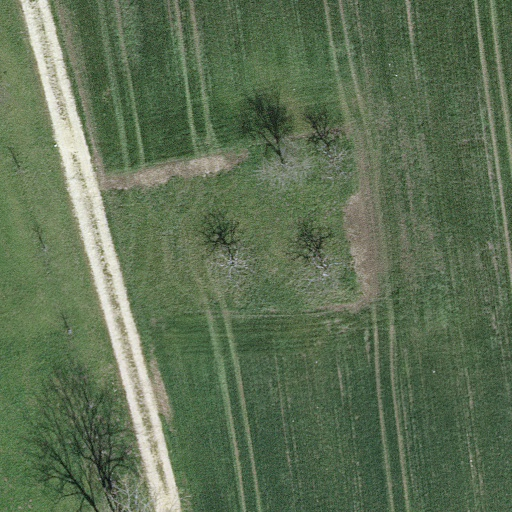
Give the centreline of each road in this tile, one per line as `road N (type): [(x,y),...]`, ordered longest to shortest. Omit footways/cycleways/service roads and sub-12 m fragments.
road 1 (track): [(28,0),(119,325)]
road 2 (track): [(161,511),(119,325)]
